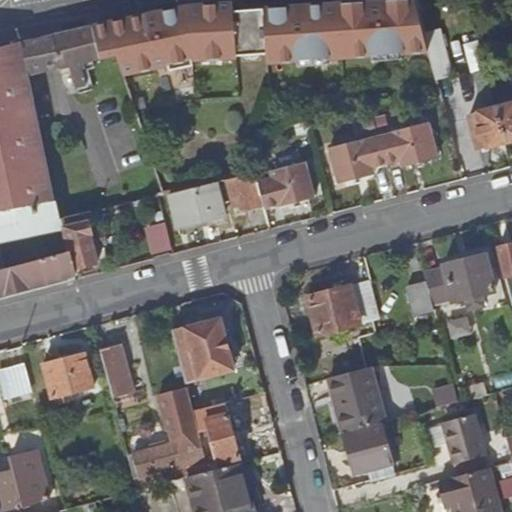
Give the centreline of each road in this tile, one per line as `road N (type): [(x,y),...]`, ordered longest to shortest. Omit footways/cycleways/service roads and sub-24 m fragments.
road 1 (residential): [(511,193),(251,260)]
road 2 (residential): [(251,260),(0,329)]
road 3 (residential): [(251,260),(317,511)]
